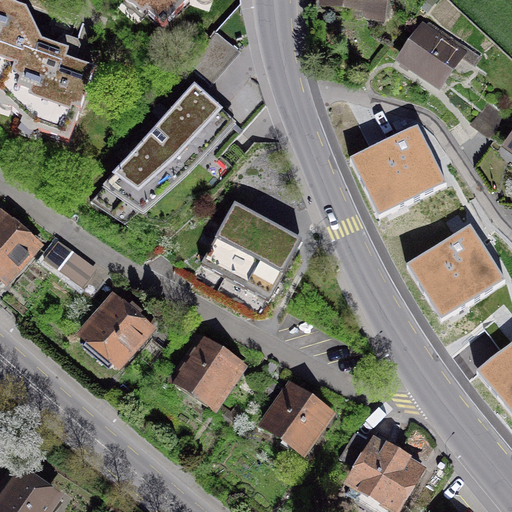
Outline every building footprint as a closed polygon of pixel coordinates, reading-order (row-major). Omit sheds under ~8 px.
[(133,0),(162,28),(189,0),(133,0)] [(325,0),(325,5),(362,9),(361,19),(378,21),(380,0),(325,0)] [(16,114),(41,42),(25,9),(0,1),(0,97),(7,94),(14,96),(9,108),(16,114)] [(423,30),(401,62),(438,87),(460,55),(423,30)] [(214,34),(187,66),(211,86),(239,55),(214,34)] [(41,42),(16,114),(23,121),(30,118),(41,122),(37,131),(68,142),(92,68),(64,60),(66,50),(41,42)] [(96,198),(125,225),(184,171),(231,122),(194,88),(96,198)] [(505,115),(488,102),(471,124),(489,137),(505,115)] [(446,188),(418,130),(350,163),(379,221),(446,188)] [(202,267),(269,303),(301,243),(234,206),(202,267)] [(6,284),(37,248),(25,238),(28,234),(17,224),(13,228),(2,218),(0,220),(0,283),(2,281),(6,284)] [(471,229),(407,269),(441,324),(505,284),(471,229)] [(45,262),(57,271),(71,253),(58,244),(45,262)] [(73,254),(60,273),(82,289),(96,271),(73,254)] [(83,338),(119,368),(149,332),(136,321),(141,315),(131,307),(126,313),(113,302),(83,338)] [(177,381),(215,406),(239,371),(200,345),(177,381)] [(511,345),(477,376),(511,417),(511,345)] [(264,428),(303,454),(329,416),(313,406),(315,404),(307,399),(306,400),(291,390),(264,428)] [(222,407),(215,418),(230,427),(242,409),(236,405),(231,412),(222,407)] [(367,442),(355,435),(339,460),(351,468),(367,442)] [(346,495),(373,511),(394,511),(421,468),(378,442),(346,495)] [(0,511),(47,511),(55,501),(21,477),(21,478),(10,470),(0,485),(0,511)]
